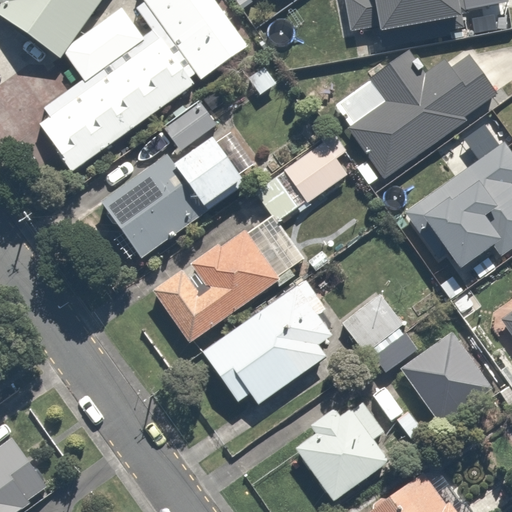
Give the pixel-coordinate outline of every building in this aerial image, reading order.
[(72,0),(0,0),(0,34),(34,57),(72,0)] [(9,128),(44,178),(222,51),(185,0),(110,0),(39,51),(65,88),(9,128)] [(466,33),(459,0),(333,0),(341,38),(353,36),(357,54),(466,33)] [(377,179),(489,94),(490,93),(460,54),(442,68),(435,57),(413,73),(396,51),(361,78),(378,100),(339,129),(377,179)] [(128,258),(238,181),(205,134),(217,126),(200,101),(159,130),(171,147),(90,204),(128,258)] [(251,152),(232,165),(272,222),(343,172),(320,140),(269,176),(251,152)] [(511,180),(511,161),(497,142),(408,207),(449,263),(481,239),(494,256),(511,242),(511,190),(508,184),(511,180)] [(276,278),(240,223),(147,284),(183,339),(276,278)] [(313,293),(300,275),(193,349),(229,401),(242,392),(251,405),(320,356),(312,344),(327,333),(304,299),(313,293)] [(406,329),(378,292),(335,325),(363,362),(406,329)] [(511,309),(499,318),(511,335),(511,309)] [(165,322),(151,332),(171,359),(185,349),(165,322)] [(487,387),(448,331),(394,368),(433,424),(487,387)] [(315,432),(291,449),(327,500),(382,461),(365,437),(378,428),(360,402),(336,418),(328,408),(308,422),(315,432)] [(0,511),(5,511),(21,500),(38,487),(20,462),(2,475),(0,472),(0,511)] [(354,511),(455,511),(444,497),(439,500),(415,467),(354,511)]
